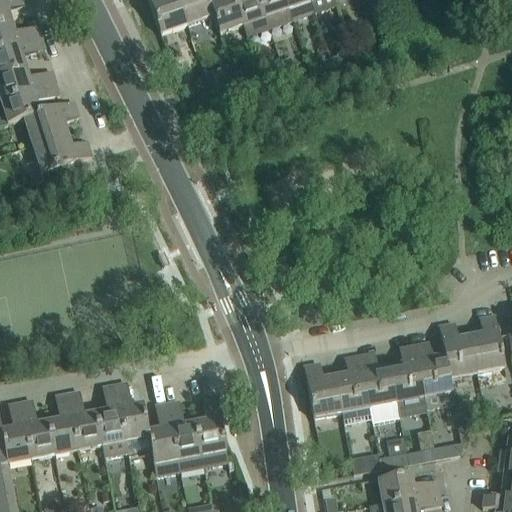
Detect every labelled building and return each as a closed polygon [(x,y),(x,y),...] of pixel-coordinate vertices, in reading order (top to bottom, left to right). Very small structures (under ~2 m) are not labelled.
[(0,28),(11,25),(7,14),(30,7),(28,0),(6,0),(0,2),(0,28)] [(146,0),(160,37),(187,28),(177,0),(146,0)] [(177,0),(187,28),(213,19),(207,0),(177,0)] [(219,36),(242,28),(232,0),(219,0),(220,0),(219,0),(207,0),(213,19),(219,36)] [(232,0),(242,28),(243,28),(247,40),(269,32),(257,0),(232,0)] [(257,0),(269,32),(291,24),(283,0),(257,0)] [(283,0),(291,24),(314,16),(308,0),(283,0)] [(308,0),(314,16),(337,8),(333,0),(308,0)] [(392,15),(381,19),(383,25),(384,28),(395,24),(394,21),(392,15)] [(0,28),(0,53),(41,41),(37,29),(14,36),(11,25),(0,28)] [(0,53),(0,78),(25,70),(22,60),(45,52),(41,41),(0,53)] [(337,58),(330,61),(332,69),(333,71),(340,69),(337,58)] [(324,63),(322,64),(325,72),(332,69),(330,61),(324,63)] [(282,66),(288,83),(297,79),(291,63),(282,66)] [(230,67),(221,70),(225,82),(233,79),(230,67)] [(0,78),(0,103),(0,104),(55,87),(52,75),(29,82),(25,70),(0,78)] [(272,73),(275,82),(283,79),(281,71),(272,73)] [(206,86),(202,75),(190,80),(194,90),(206,86)] [(8,127),(24,122),(39,116),(36,105),(59,98),(55,87),(0,104),(8,127)] [(24,122),(32,148),(67,137),(63,125),(79,120),(74,105),(62,109),(39,116),(24,122)] [(32,148),(35,157),(41,176),(91,160),(86,145),(71,149),(67,137),(32,148)] [(40,176),(29,179),(32,187),(43,183),(40,176)] [(470,340),(477,376),(504,371),(494,319),(479,322),(482,337),(470,340)] [(438,329),(443,359),(444,359),(449,381),(477,376),(470,340),(457,342),(454,326),(438,329)] [(429,346),(414,348),(427,413),(452,408),(447,381),(449,381),(444,359),(443,359),(432,361),(429,346)] [(401,367),(390,369),(397,405),(410,403),(412,415),(427,413),(414,348),(399,351),(401,367)] [(359,359),(369,411),(373,426),(399,421),(397,405),(390,369),(377,372),(374,356),(359,359)] [(342,416),(369,411),(359,359),(344,362),(347,377),(334,380),(342,416)] [(313,422),(342,416),(334,380),(322,382),(319,367),(303,370),(313,422)] [(125,445),(148,440),(149,440),(148,434),(143,407),(131,409),(126,386),(114,388),(125,445)] [(106,414),(95,416),(102,449),(104,462),(127,458),(125,445),(114,388),(102,390),(106,414)] [(68,397),(78,454),(102,449),(95,416),(84,418),(79,394),(68,397)] [(48,425),(54,458),(78,454),(68,397),(55,399),(59,423),(48,425)] [(195,426),(203,471),(227,466),(214,397),(202,400),(206,423),(195,426)] [(20,405),(31,462),(54,458),(48,425),(36,427),(32,403),(20,405)] [(167,407),(180,475),(203,471),(195,426),(183,428),(179,404),(167,407)] [(3,443),(5,455),(8,467),(31,462),(20,405),(8,408),(12,431),(1,433),(3,443)] [(149,440),(148,440),(155,480),(180,475),(167,407),(154,409),(159,432),(148,434),(149,440)] [(499,410),(487,413),(489,424),(502,421),(499,410)] [(470,427),(457,430),(458,434),(460,433),(463,449),(470,429),(470,427)] [(433,453),(435,463),(459,459),(461,454),(462,451),(461,447),(433,453)] [(433,453),(406,458),(408,467),(408,468),(435,463),(433,453)] [(511,511),(511,455),(500,454),(498,474),(511,475),(511,485),(510,499),(484,495),(482,511),(486,511),(511,511)] [(406,457),(389,460),(379,462),(381,472),(408,467),(406,458),(406,457)] [(364,461),(351,464),(353,478),(367,476),(364,461)] [(0,468),(0,481),(10,480),(7,468),(0,468)] [(377,483),(382,508),(439,497),(436,484),(413,489),(410,477),(377,483)] [(0,481),(0,494),(12,492),(10,480),(0,481)] [(0,494),(0,506),(14,504),(12,492),(0,494)] [(382,508),(368,510),(368,511),(423,511),(441,509),(439,497),(382,508)] [(337,511),(336,503),(325,505),(325,511),(337,511)]
